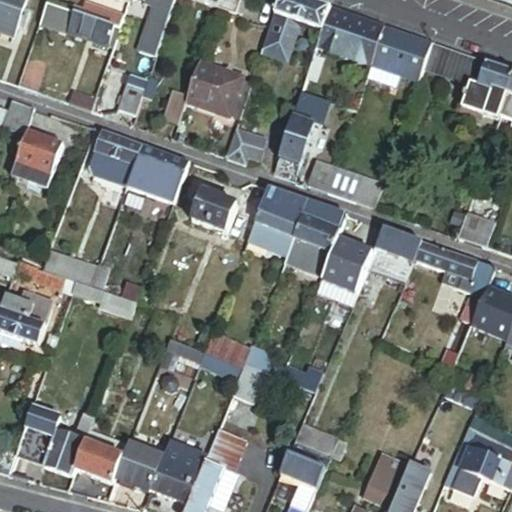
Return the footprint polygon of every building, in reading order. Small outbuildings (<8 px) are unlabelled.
[(27,0),(0,0),(0,36),(14,41),(27,0)] [(177,2),(170,0),(146,0),(144,6),(154,10),(139,55),(156,61),(177,2)] [(221,0),(187,0),(218,10),(221,0)] [(240,0),(221,0),(218,10),(235,16),(236,14),(240,3),(240,0)] [(331,13),(293,0),(283,0),(265,54),(286,62),(298,25),(324,34),(331,13)] [(240,3),(236,14),(242,16),(246,5),(240,3)] [(86,7),(81,20),(114,32),(120,34),(124,20),(86,7)] [(74,18),(48,9),(41,28),(67,37),(68,36),(74,18)] [(384,31),(331,13),(324,34),(317,54),(371,72),(372,69),(384,31)] [(81,20),(74,18),(68,36),(108,50),(114,32),(81,20)] [(432,47),(384,31),(372,69),(404,80),(419,85),(424,71),(428,60),(432,47)] [(113,52),(120,34),(114,32),(108,50),(113,52)] [(0,44),(11,48),(14,41),(0,36),(0,44)] [(473,61),(432,47),(428,60),(469,75),(473,61)] [(469,75),(428,60),(424,71),(471,87),(475,77),(469,75)] [(487,66),(473,61),(469,75),(475,77),(471,87),(467,98),(475,101),(487,66)] [(511,84),(511,74),(487,66),(475,101),(503,111),(511,84)] [(242,83),(199,68),(187,101),(184,108),(229,124),(230,120),(241,124),(252,91),(241,87),(242,83)] [(404,80),(372,69),(371,72),(367,83),(399,93),(404,80)] [(148,85),(131,79),(119,114),(136,120),(143,100),(148,85)] [(511,84),(503,111),(500,119),(511,123),(511,84)] [(155,87),(148,85),(143,100),(150,102),(155,87)] [(184,108),(187,101),(172,95),(163,122),(177,128),(184,108)] [(72,96),(68,108),(91,116),(96,103),(72,96)] [(312,99),(302,96),(297,110),(307,113),(312,99)] [(503,111),(475,101),(467,98),(463,111),(499,123),(500,119),(503,111)] [(34,113),(11,105),(7,116),(3,128),(27,136),(34,113)] [(297,110),(294,119),(316,127),(319,118),(307,113),(297,110)] [(294,119),(279,163),(300,170),(316,127),(294,119)] [(270,144),(238,133),(227,162),(247,169),(250,161),(262,165),(270,144)] [(185,137),(175,134),(172,143),(182,146),(185,137)] [(142,150),(101,135),(94,155),(135,169),(142,150)] [(62,148),(27,136),(16,168),(52,180),(62,148)] [(142,150),(135,169),(181,185),(188,165),(142,150)] [(279,163),(273,178),(295,186),(300,170),(279,163)] [(52,180),(16,168),(12,179),(48,191),(52,180)] [(319,168),(311,191),(328,197),(336,174),(319,168)] [(181,185),(135,169),(127,191),(173,207),(181,185)] [(336,174),(328,197),(375,213),(383,190),(336,174)] [(268,193),(255,227),(288,238),(301,204),(268,193)] [(198,202),(190,223),(225,237),(236,208),(201,195),(200,198),(198,202)] [(288,238),(255,227),(248,245),(286,259),(291,244),(301,220),(306,206),(301,204),(288,238)] [(344,219),(306,206),(301,220),(338,234),(344,219)] [(468,214),(458,241),(488,252),(497,225),(468,214)] [(338,234),(301,220),(291,244),(329,258),(335,241),(337,236),(338,234)] [(420,245),(383,232),(374,253),(403,262),(413,265),(420,245)] [(337,236),(335,241),(348,247),(350,242),(337,236)] [(329,258),(322,275),(319,282),(356,296),(367,270),(373,257),(348,247),(335,241),(329,258)] [(291,244),(286,259),(285,261),(322,275),(329,258),(291,244)] [(477,265),(420,245),(413,265),(444,275),(470,284),(477,265)] [(403,262),(374,253),(373,257),(367,270),(396,280),(403,262)] [(99,273),(50,256),(44,276),(78,288),(92,292),(99,273)] [(413,265),(403,262),(396,280),(405,284),(413,265)] [(495,271),(477,265),(470,284),(488,290),(495,271)] [(25,280),(29,271),(20,268),(9,301),(51,315),(59,292),(25,280)] [(100,269),(99,273),(92,292),(103,296),(111,273),(100,269)] [(78,288),(44,276),(29,271),(25,280),(59,292),(74,297),(78,288)] [(470,284),(444,275),(440,285),(471,296),(465,311),(477,316),(488,290),(470,284)] [(319,282),(314,294),(351,309),(356,296),(319,282)] [(511,299),(488,290),(477,316),(472,327),(471,330),(505,345),(511,329),(511,299)] [(51,315),(9,301),(0,325),(0,334),(40,349),(51,315)] [(477,316),(465,311),(461,322),(472,327),(477,316)] [(461,322),(441,369),(452,374),(471,330),(472,327),(461,322)] [(250,352),(212,338),(205,355),(240,369),(243,370),(250,352)] [(511,350),(504,347),(500,358),(511,363),(511,350)] [(205,355),(192,350),(187,363),(200,368),(201,366),(205,355)] [(285,366),(250,352),(243,370),(262,377),(278,383),(285,366)] [(240,369),(205,355),(201,366),(236,380),(240,369)] [(322,380),(285,366),(278,383),(315,397),(322,380)] [(262,377),(243,370),(231,400),(251,407),(262,377)] [(481,401),(455,390),(449,405),(475,416),(481,401)] [(303,427),(299,437),(335,452),(338,443),(339,442),(303,427)] [(511,450),(502,446),(470,429),(462,447),(470,451),(510,469),(511,463),(511,450)] [(87,446),(54,434),(46,434),(40,452),(45,457),(50,458),(46,471),(75,481),(77,474),(86,449),(87,446)] [(245,445),(217,435),(208,459),(205,467),(223,474),(232,477),(245,445)] [(511,438),(508,436),(502,446),(511,450),(511,438)] [(335,452),(299,437),(295,447),(330,462),(332,459),(335,452)] [(338,443),(335,452),(332,459),(339,462),(346,446),(338,443)] [(208,459),(171,445),(165,461),(152,495),(188,509),(205,467),(208,459)] [(404,490),(417,459),(385,445),(367,487),(378,492),(399,501),(404,490)] [(0,478),(9,480),(19,452),(3,446),(0,452),(0,478)] [(330,462),(295,447),(290,458),(326,473),(330,462)] [(470,451),(462,447),(453,469),(461,472),(470,451)] [(165,461),(131,448),(124,463),(117,481),(152,495),(165,461)] [(124,463),(86,449),(77,474),(115,488),(117,481),(124,463)] [(510,469),(470,451),(461,472),(473,477),(502,489),(510,469)] [(35,457),(19,452),(9,480),(25,485),(35,457)] [(436,461),(419,454),(417,459),(404,490),(421,497),(436,461)] [(326,473),(290,458),(281,480),(299,487),(317,494),(326,473)] [(223,474),(205,467),(188,509),(187,511),(207,511),(210,508),(223,474)] [(465,497),(473,477),(461,472),(453,469),(445,488),(465,497)] [(511,492),(511,469),(510,469),(502,489),(511,493),(511,492)] [(232,477),(223,474),(210,508),(219,511),(224,511),(238,479),(232,477)] [(317,494),(299,487),(290,509),(295,511),(309,511),(311,508),(317,494)] [(378,492),(367,487),(362,499),(373,504),(378,492)] [(416,508),(421,497),(404,490),(399,501),(416,508)] [(388,511),(394,511),(399,501),(378,492),(373,504),(373,505),(387,511),(388,511)] [(414,511),(416,508),(399,501),(394,511),(414,511)]
